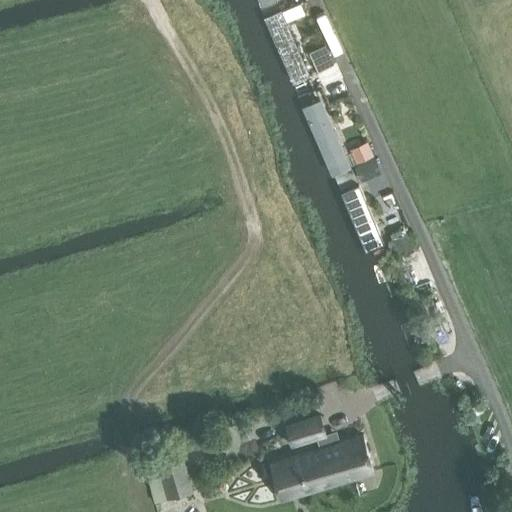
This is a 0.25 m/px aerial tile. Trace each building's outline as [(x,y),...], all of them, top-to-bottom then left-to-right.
[(282,8),(264,16),(292,81),(311,73),(282,8)] [(310,50),(318,70),(335,64),(325,44),(310,50)] [(321,96),(301,105),(331,174),(352,165),(321,96)] [(369,140),(351,149),(357,162),(375,154),(369,140)] [(376,156),(355,165),(361,179),(383,170),(376,156)] [(359,184),(344,190),(367,247),(382,241),(359,184)] [(408,231),(393,237),(399,252),(414,246),(408,231)] [(363,434),(340,441),(336,429),(327,432),(322,413),(284,424),(290,444),(316,437),(319,447),(270,461),(281,497),(373,470),(363,434)] [(155,501),(192,490),(183,459),(146,470),(155,501)]
